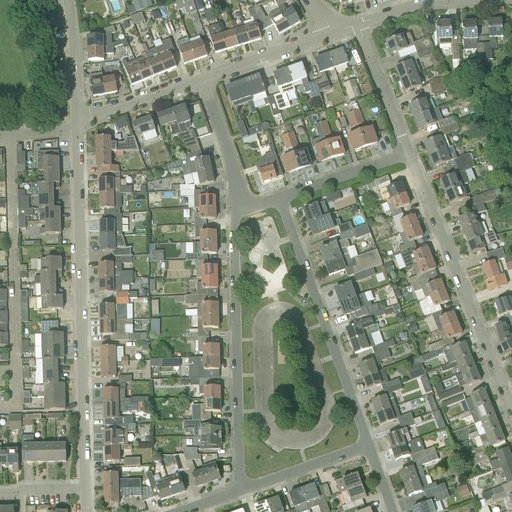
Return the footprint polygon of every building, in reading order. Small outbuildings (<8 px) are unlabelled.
[(150,0),(131,0),(136,12),(152,6),(150,0)] [(192,0),(179,0),(175,2),(178,11),(185,9),(188,15),(197,12),(192,0)] [(282,16),(290,29),(301,23),(293,9),(288,12),(284,5),(288,2),(287,0),(273,0),(278,8),(282,16)] [(255,25),(246,27),(250,43),(262,40),(257,25),(260,25),(257,16),(256,14),(255,9),(250,10),(248,11),(251,18),(253,18),(255,25)] [(158,11),(151,14),(154,21),(161,19),(158,11)] [(133,26),(145,22),(142,13),(130,17),(133,26)] [(257,16),(260,25),(262,32),(274,25),(279,35),(290,29),(282,16),(272,22),(269,18),(267,20),(264,14),(257,16)] [(503,38),(502,20),(488,21),(490,39),(503,38)] [(129,28),(127,22),(120,24),(123,31),(129,28)] [(164,25),(169,35),(174,33),(170,22),(165,25),(164,25)] [(438,23),(439,41),(439,46),(451,45),(452,61),(459,61),(458,44),(458,32),(452,32),(451,22),(438,23)] [(478,40),(476,22),(463,23),(464,41),(478,40)] [(220,30),(218,25),(211,27),(211,29),(208,30),(215,54),(227,50),(222,35),(220,30)] [(116,33),(113,26),(103,30),(105,36),(116,33)] [(250,43),(246,27),(234,31),(239,47),(250,43)] [(227,50),(239,47),(234,31),(233,29),(228,30),(229,33),(222,35),(227,50)] [(398,53),(400,59),(431,47),(425,32),(422,33),(424,39),(414,43),(410,33),(386,43),(391,55),(398,53)] [(88,37),(88,49),(103,48),(103,37),(88,37)] [(179,50),(184,65),(196,61),(191,46),(187,37),(183,39),(185,44),(186,43),(187,47),(179,50)] [(107,49),(114,48),(127,43),(125,39),(113,44),(107,44),(107,49)] [(165,73),(177,68),(173,57),(176,56),(170,40),(161,43),(163,47),(156,49),(159,58),(165,73)] [(191,46),(196,61),(208,57),(202,41),(191,46)] [(486,60),(485,44),(477,44),(478,61),(486,60)] [(400,81),(417,74),(421,73),(416,60),(429,55),(434,67),(438,66),(433,54),(431,47),(400,59),(403,66),(395,69),(400,81)] [(104,61),(104,55),(113,55),(114,48),(107,49),(103,49),(103,48),(88,49),(88,62),(104,61)] [(343,51),(330,55),(335,69),(348,64),(343,51)] [(154,77),(165,73),(159,58),(153,60),(152,56),(150,57),(148,52),(144,53),(154,77)] [(136,63),(135,63),(143,82),(154,77),(144,53),(140,55),(142,58),(135,61),(135,62),(136,63)] [(315,61),(322,79),(326,91),(331,90),(325,72),(335,69),(330,55),(315,61)] [(132,86),(143,82),(135,63),(136,63),(135,62),(127,65),(126,61),(122,62),(126,71),(132,86)] [(302,65),(289,70),(293,84),(307,79),(302,65)] [(280,94),(274,96),(279,111),(289,107),(285,95),(295,91),(292,84),(293,84),(289,70),(274,75),(279,89),(278,89),(280,94)] [(106,95),(103,79),(96,80),(95,71),(88,73),(93,97),(106,95)] [(405,93),(422,87),(417,74),(400,81),(405,93)] [(112,77),(103,79),(106,95),(118,93),(116,85),(122,84),(120,76),(112,77)] [(253,79),(245,82),(251,97),(264,92),(260,80),(260,77),(253,79)] [(429,83),(432,90),(447,84),(445,77),(429,83)] [(326,91),(322,79),(316,81),(320,93),(326,91)] [(319,93),(320,93),(316,81),(304,85),(307,91),(311,90),(314,101),(321,99),(319,93)] [(249,108),(250,108),(254,107),(252,101),(251,97),(245,82),(227,89),(232,104),(244,100),(246,104),(248,103),(249,108)] [(447,84),(432,90),(434,97),(450,91),(447,84)] [(280,115),(279,111),(274,96),(263,100),(265,106),(269,105),(271,111),(273,117),(280,115)] [(426,100),(409,107),(414,119),(437,110),(437,109),(431,112),(426,100)] [(181,134),(188,156),(201,151),(196,139),(190,142),(187,132),(188,131),(190,128),(191,125),(189,122),(190,122),(185,106),(173,111),(181,134)] [(359,110),(353,112),(358,126),(363,124),(359,110)] [(438,123),(441,131),(456,124),(453,117),(442,121),(437,110),(414,119),(419,131),(438,123)] [(181,134),(173,111),(157,116),(161,128),(168,126),(172,137),(181,134)] [(353,112),(347,114),(352,128),(358,126),(353,112)] [(151,118),(132,125),(136,137),(155,131),(151,118)] [(342,129),(348,127),(344,118),(338,119),(342,129)] [(117,123),(120,129),(129,125),(127,119),(117,123)] [(263,132),(263,130),(261,126),(248,130),(245,121),(242,122),(242,121),(236,124),(242,140),(242,139),(248,137),(255,135),(263,132)] [(325,136),(331,134),(327,121),(321,123),(325,136)] [(319,138),(325,136),(321,123),(314,125),(319,138)] [(443,136),(424,144),(429,156),(452,147),(450,148),(445,136),(459,130),(456,124),(441,131),(443,136)] [(285,127),(287,134),(293,132),(291,125),(285,127)] [(360,132),(366,148),(377,144),(372,128),(360,132)] [(294,154),(300,170),(312,166),(306,150),(300,152),(297,146),(298,146),(293,132),(288,134),(292,148),(294,154)] [(349,137),(354,152),(366,148),(360,132),(349,137)] [(292,148),(288,134),(281,137),(286,150),(292,148)] [(124,143),(111,144),(110,137),(97,138),(97,137),(96,137),(96,153),(111,152),(117,152),(123,152),(139,151),(134,138),(126,139),(124,143)] [(345,155),(339,139),(327,143),(333,159),(345,155)] [(321,163),(333,159),(327,143),(315,147),(321,163)] [(268,145),(271,153),(263,156),(268,169),(259,172),(263,183),(283,176),(274,152),(275,152),(272,144),(268,145)] [(429,156),(434,169),(453,161),(456,167),(457,167),(472,160),(469,153),(457,158),(452,147),(429,156)] [(38,171),(44,171),(59,171),(59,158),(54,158),(54,152),(39,153),(39,159),(38,159),(38,164),(38,171)] [(118,167),(111,167),(111,152),(96,153),(97,169),(97,168),(102,167),(102,173),(104,173),(118,173),(118,167)] [(288,175),(300,170),(294,154),(282,158),(288,175)] [(209,158),(194,161),(195,161),(191,163),(189,158),(167,165),(169,171),(182,169),(183,176),(186,176),(186,175),(197,174),(211,171),(209,158)] [(459,173),(440,181),(445,194),(462,187),(469,184),(465,175),(466,175),(465,171),(475,167),(472,160),(457,167),(459,173)] [(38,179),(38,184),(60,184),(59,171),(44,171),(44,178),(38,179)] [(200,187),(214,184),(211,171),(197,174),(186,175),(186,176),(188,186),(180,186),(171,186),(171,191),(180,191),(195,191),(194,186),(199,185),(200,187)] [(99,179),(99,194),(119,194),(119,195),(132,194),(132,188),(120,188),(120,179),(120,173),(118,173),(104,173),(104,180),(100,180),(100,179),(99,179)] [(388,177),(374,182),(376,187),(380,186),(390,182),(388,177)] [(32,197),(38,197),(55,196),(54,190),(60,189),(60,184),(38,184),(31,184),(32,197)] [(401,184),(386,190),(390,200),(405,194),(401,184)] [(445,194),(450,205),(467,199),(462,187),(445,194)] [(473,207),(500,199),(496,189),(470,199),(473,207)] [(194,209),(199,209),(215,208),(215,197),(206,197),(205,191),(195,191),(180,191),(180,192),(178,192),(178,197),(194,197),(194,209)] [(339,192),(326,197),(328,203),(341,199),(341,198),(339,193),(339,192)] [(119,194),(99,194),(100,211),(100,210),(104,210),(104,215),(120,215),(119,195),(119,194)] [(401,209),(410,205),(405,194),(390,200),(386,202),(393,219),(403,215),(401,209)] [(39,210),(60,209),(60,204),(55,204),(55,196),(38,197),(39,210)] [(327,208),(325,203),(304,210),(308,222),(321,218),(322,218),(319,211),(327,208)] [(195,226),(206,226),(206,220),(215,220),(215,208),(199,209),(199,214),(194,214),(195,226)] [(45,222),(60,222),(60,209),(39,210),(39,222),(45,222)] [(18,210),(18,216),(18,223),(25,222),(25,217),(33,216),(32,210),(18,210)] [(458,219),(467,243),(484,237),(477,219),(488,215),(487,211),(475,214),(475,215),(458,219)] [(101,221),(100,221),(100,237),(114,236),(122,236),(122,215),(120,215),(104,215),(104,222),(101,222),(101,221)] [(397,229),(399,234),(418,227),(414,216),(405,220),(403,215),(393,219),(397,229)] [(332,223),(330,216),(322,219),(322,218),(321,218),(308,222),(313,237),(327,232),(334,229),(337,228),(342,226),(340,220),(332,223)] [(46,235),(61,235),(60,222),(45,222),(45,229),(40,229),(40,235),(46,235)] [(342,226),(337,228),(340,235),(353,230),(350,223),(342,226)] [(323,258),(325,263),(349,254),(347,249),(350,248),(347,240),(355,238),(355,241),(363,238),(364,241),(372,238),(371,235),(367,225),(353,230),(340,235),(342,241),(335,244),(320,250),(323,257),(323,258)] [(206,232),(206,226),(195,226),(195,238),(200,238),(200,244),(216,243),(216,232),(206,232)] [(400,253),(406,251),(416,247),(414,241),(423,237),(418,227),(399,234),(404,245),(398,247),(400,253)] [(467,243),(472,255),(486,249),(485,247),(498,242),(494,233),(484,237),(467,243)] [(116,248),(114,247),(114,236),(100,237),(101,253),(101,252),(118,252),(118,257),(115,257),(116,257),(131,257),(131,248),(128,249),(126,249),(120,249),(117,248),(116,248)] [(195,249),(196,260),(207,260),(207,255),(216,255),(216,243),(200,244),(200,249),(195,249)] [(412,267),(431,259),(427,248),(418,252),(416,247),(406,251),(407,252),(401,255),(406,269),(412,267)] [(499,260),(504,259),(505,258),(502,249),(487,254),(490,263),(499,260)] [(373,268),(382,265),(377,250),(350,260),(349,254),(325,263),(327,268),(330,276),(345,270),(348,278),(355,275),(373,268)] [(61,259),(46,259),(40,259),(41,272),(40,272),(62,272),(61,259)] [(419,283),(429,279),(427,273),(436,270),(431,259),(412,267),(416,277),(408,280),(411,286),(412,286),(419,283)] [(196,278),(202,278),(217,277),(217,266),(208,267),(207,260),(196,260),(196,278)] [(483,266),(488,281),(486,282),(489,292),(508,285),(504,275),(500,277),(496,265),(500,263),(499,260),(490,263),(483,266)] [(391,262),(383,265),(387,275),(395,272),(391,262)] [(133,272),(113,272),(113,264),(100,264),(100,263),(99,263),(99,279),(133,278),(133,272)] [(375,275),(373,268),(355,275),(357,282),(375,275)] [(62,272),(40,272),(40,277),(34,277),(35,285),(41,284),(41,285),(56,285),(56,278),(62,277),(62,272)] [(197,296),(208,295),(207,290),(217,289),(217,277),(202,278),(202,284),(197,284),(197,296)] [(132,285),(133,278),(99,279),(100,295),(100,294),(113,294),(113,295),(114,295),(114,293),(116,293),(116,300),(128,299),(137,299),(137,293),(120,293),(120,285),(132,285)] [(422,290),(426,299),(444,292),(440,281),(431,285),(429,279),(419,283),(412,286),(414,293),(422,290)] [(340,298),(341,303),(356,297),(351,284),(335,290),(338,299),(340,298)] [(41,298),(62,297),(62,292),(56,292),(56,285),(41,285),(41,298)] [(449,302),(444,292),(426,299),(432,316),(442,312),(440,306),(449,302)] [(197,305),(197,317),(218,316),(218,303),(208,303),(208,295),(197,296),(184,296),(185,297),(174,297),(174,301),(174,303),(178,303),(185,303),(185,305),(197,305)] [(366,317),(380,311),(377,305),(371,306),(370,302),(367,303),(364,295),(356,297),(341,303),(340,303),(342,308),(345,316),(355,312),(357,319),(366,316),(366,317)] [(62,297),(41,298),(42,310),(48,310),(48,311),(63,310),(62,297)] [(503,316),(506,323),(511,321),(511,297),(510,298),(495,303),(500,317),(503,316)] [(129,305),(128,299),(116,300),(117,305),(114,305),(113,305),(113,306),(101,306),(100,305),(100,321),(114,320),(120,320),(127,320),(127,315),(123,315),(123,305),(129,305)] [(377,305),(380,311),(383,310),(387,309),(384,302),(377,305)] [(400,311),(398,305),(387,309),(383,310),(385,315),(385,316),(400,311)] [(380,311),(366,317),(367,322),(346,330),(351,342),(371,335),(370,335),(368,329),(374,327),(372,320),(385,315),(383,310),(380,311)] [(438,331),(438,332),(457,324),(453,313),(444,317),(442,312),(432,316),(436,327),(441,325),(443,330),(438,331)] [(416,321),(414,314),(404,317),(407,325),(416,321)] [(190,338),(209,337),(209,329),(218,329),(218,316),(197,317),(198,331),(190,331),(190,334),(190,338)] [(111,342),(125,341),(126,341),(129,341),(129,334),(125,335),(125,326),(132,326),(132,320),(127,320),(120,320),(114,320),(100,321),(100,337),(101,337),(101,336),(111,336),(111,342)] [(501,343),(511,338),(511,321),(506,323),(496,326),(501,343)] [(43,348),(49,347),(64,347),(63,334),(57,334),(57,322),(42,323),(43,348)] [(418,332),(415,324),(407,327),(410,335),(418,332)] [(430,354),(432,353),(443,349),(444,348),(455,344),(453,338),(462,335),(457,324),(438,332),(442,341),(427,347),(430,354)] [(372,348),(374,354),(388,349),(395,347),(393,340),(375,347),(371,335),(351,342),(355,354),(372,348)] [(203,353),(203,359),(219,358),(219,346),(209,346),(209,337),(190,338),(190,342),(198,342),(198,353),(203,353)] [(511,338),(501,343),(505,354),(511,350),(511,338)] [(450,364),(456,362),(470,356),(465,343),(451,349),(453,354),(447,356),(450,364)] [(64,360),(64,347),(49,347),(49,354),(43,354),(43,360),(64,360)] [(101,363),(115,363),(115,357),(115,347),(114,347),(114,348),(101,348),(101,347),(101,363)] [(364,378),(384,371),(378,373),(375,364),(391,358),(388,349),(374,354),(376,359),(359,365),(364,378)] [(445,354),(443,349),(432,353),(434,358),(445,354)] [(455,377),(456,377),(476,369),(470,356),(456,362),(461,375),(455,377)] [(189,380),(198,380),(210,379),(210,373),(212,373),(212,371),(219,371),(219,358),(203,359),(189,359),(189,380)] [(425,374),(419,358),(409,362),(411,366),(406,368),(410,380),(425,374)] [(159,360),(159,369),(180,368),(180,359),(159,360)] [(43,360),(43,373),(58,373),(58,365),(64,365),(64,360),(43,360)] [(116,379),(115,368),(122,368),(122,367),(128,367),(128,362),(122,362),(115,363),(101,363),(101,379),(102,379),(102,378),(115,378),(115,379),(116,379)] [(437,375),(453,369),(451,364),(441,368),(435,370),(437,375)] [(465,386),(466,387),(481,382),(476,369),(456,377),(460,388),(465,386)] [(383,391),(387,390),(401,385),(399,379),(389,383),(384,371),(364,378),(368,390),(381,386),(383,391)] [(43,386),(44,385),(65,385),(64,380),(58,380),(58,373),(43,373),(43,386)] [(430,384),(426,375),(420,378),(423,386),(430,384)] [(204,394),(204,400),(220,400),(220,387),(210,387),(210,379),(198,380),(198,394),(204,394)] [(130,399),(124,399),(124,390),(125,390),(125,383),(119,383),(119,384),(109,384),(109,390),(104,390),(104,389),(104,405),(131,404),(130,399)] [(38,398),(44,398),(65,398),(65,385),(44,385),(44,393),(38,393),(38,398)] [(401,385),(387,390),(383,391),(385,397),(372,401),(377,414),(396,407),(392,394),(394,392),(402,390),(401,385)] [(462,393),(460,388),(438,396),(440,401),(462,393)] [(470,398),(465,400),(465,401),(469,412),(460,415),(460,416),(490,404),(484,390),(470,396),(470,398)] [(443,409),(465,401),(465,400),(463,395),(441,404),(443,409)] [(432,396),(427,398),(429,405),(435,403),(432,396)] [(44,411),(50,411),(65,411),(65,398),(44,398),(44,411)] [(199,405),(200,415),(200,421),(211,421),(211,413),(220,412),(220,400),(204,400),(204,405),(199,405)] [(119,421),(118,412),(137,412),(137,411),(137,405),(137,404),(131,404),(104,405),(104,421),(105,421),(105,420),(118,420),(118,421),(119,421)] [(495,416),(490,404),(460,416),(462,420),(471,417),(475,424),(480,422),(495,416)] [(398,420),(400,426),(413,421),(419,418),(413,420),(411,413),(400,417),(396,407),(377,414),(381,426),(398,420)] [(439,411),(432,414),(435,420),(441,418),(439,411)] [(495,416),(480,422),(475,424),(480,437),(500,429),(495,416)] [(392,449),(411,442),(406,429),(421,424),(419,418),(413,421),(400,426),(402,431),(387,437),(392,449)] [(194,430),(194,438),(220,438),(220,426),(201,426),(200,421),(183,421),(183,431),(194,430)] [(135,433),(135,425),(121,425),(118,426),(118,431),(118,432),(105,432),(105,431),(105,446),(119,446),(126,446),(128,446),(128,442),(123,442),(123,432),(135,433)] [(484,446),(485,451),(486,452),(492,450),(491,447),(505,442),(500,429),(480,437),(479,437),(483,447),(484,446)] [(468,440),(479,436),(476,431),(466,435),(468,440)] [(22,464),(34,463),(33,445),(33,436),(22,437),(22,464)] [(220,438),(194,438),(193,438),(193,447),(199,447),(199,450),(220,450),(220,438)] [(411,456),(413,462),(440,452),(440,451),(436,453),(434,448),(416,454),(411,442),(392,449),(396,461),(411,456)] [(33,445),(34,463),(44,463),(44,445),(33,445)] [(44,463),(55,463),(55,445),(44,445),(44,463)] [(66,445),(55,445),(55,463),(66,463),(66,445)] [(119,463),(120,463),(119,451),(119,446),(105,446),(105,463),(106,463),(106,462),(119,462),(119,463)] [(472,456),(485,451),(484,446),(483,447),(474,450),(474,452),(470,453),(471,456),(472,456)] [(19,449),(7,450),(8,468),(12,468),(13,472),(19,472),(19,449)] [(502,469),(511,466),(511,460),(508,449),(496,453),(499,459),(489,463),(492,472),(502,469)] [(489,460),(486,452),(485,451),(472,456),(475,465),(489,460)] [(400,472),(404,485),(425,478),(421,466),(439,460),(438,459),(442,458),(440,452),(413,462),(415,467),(400,472)] [(184,471),(179,455),(173,455),(179,473),(184,471)] [(184,471),(189,469),(186,461),(184,455),(179,455),(184,471)] [(124,467),(140,466),(140,458),(124,459),(124,467)] [(216,466),(203,470),(208,484),(221,480),(216,466)] [(505,478),(508,485),(511,483),(511,466),(502,469),(504,475),(501,476),(502,480),(505,478)] [(104,473),(104,489),(140,488),(140,484),(140,480),(124,481),(118,481),(118,473),(118,468),(108,468),(108,474),(104,474),(104,473)] [(208,484),(203,470),(191,474),(196,488),(208,484)] [(173,497),(168,483),(167,480),(167,479),(155,483),(151,472),(146,474),(151,488),(155,486),(161,501),(173,497)] [(340,494),(341,493),(361,486),(357,474),(336,481),(340,494)] [(173,497),(185,492),(180,478),(179,479),(178,476),(167,479),(167,480),(168,483),(173,497)] [(462,476),(456,478),(458,485),(464,482),(462,476)] [(424,492),(426,498),(447,490),(445,484),(429,490),(425,478),(404,485),(409,497),(421,493),(424,492)] [(456,489),(460,498),(470,494),(465,484),(456,489)] [(326,485),(321,487),(324,497),(325,499),(330,497),(326,485)] [(302,490),(306,503),(319,499),(314,486),(302,490)] [(342,507),(343,511),(345,511),(364,505),(362,500),(366,498),(361,486),(341,493),(346,505),(342,507)] [(477,503),(477,504),(506,492),(504,487),(502,487),(502,486),(492,490),(484,494),(482,494),(484,500),(477,503)] [(119,497),(142,497),(143,502),(154,498),(150,488),(140,488),(104,489),(104,505),(105,505),(105,504),(118,504),(118,505),(119,505),(119,504),(119,497)] [(306,503),(302,490),(289,495),(294,508),(306,503)] [(413,508),(414,511),(435,511),(434,506),(433,504),(449,498),(447,490),(426,498),(428,503),(413,508)] [(506,492),(477,504),(480,510),(487,507),(507,499),(506,498),(508,498),(506,492)] [(329,511),(325,499),(324,497),(319,499),(323,511),(329,511)] [(289,511),(290,511),(288,511),(283,511),(279,498),(266,503),(269,511),(289,511)] [(254,508),(255,511),(269,511),(266,503),(254,508)]
